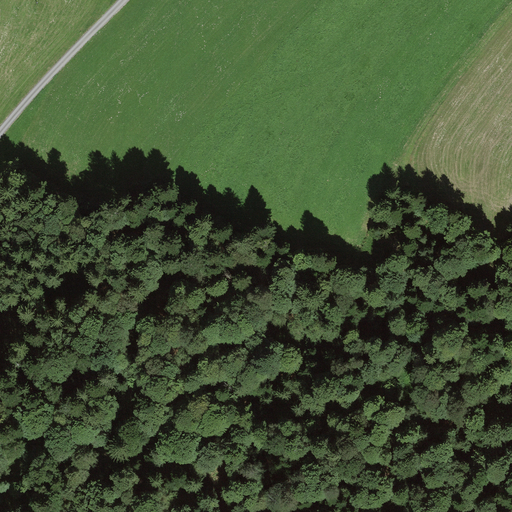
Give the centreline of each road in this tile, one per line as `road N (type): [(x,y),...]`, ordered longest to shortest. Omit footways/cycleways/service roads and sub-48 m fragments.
road 1 (track): [(511,9),(460,68),(401,165),(409,315),(390,497)]
road 2 (track): [(133,511),(144,430),(131,345),(156,265),(112,200)]
road 3 (unclassified): [(0,130),(123,0)]
